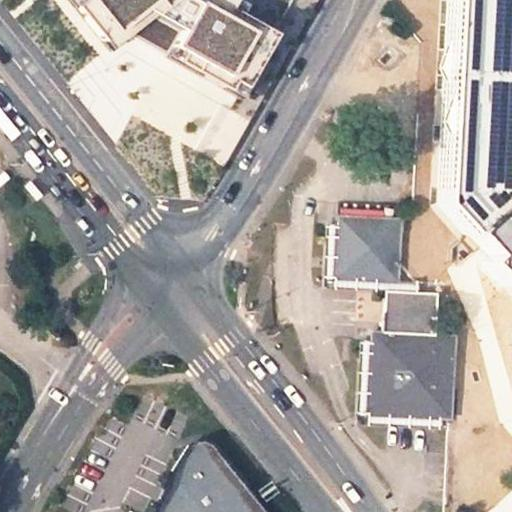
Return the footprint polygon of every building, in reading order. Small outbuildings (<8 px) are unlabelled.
[(69,0),(113,56),(139,36),(246,96),(280,35),(244,15),(248,7),(236,0),(205,0),(205,2),(202,0),(69,0)] [(511,0),(454,0),(446,201),(511,268),(511,0)] [(397,271),(399,220),(336,216),(336,226),(334,278),(406,282),(406,271),(397,271)] [(325,225),(324,278),(334,278),(336,226),(325,225)] [(324,278),(324,288),(333,288),(334,278),(324,278)] [(334,278),(333,288),(382,291),(393,292),(416,293),(417,283),(406,282),(334,278)] [(393,292),(382,291),(380,332),(391,333),(393,292)] [(433,335),(434,294),(416,293),(393,292),(391,333),(380,332),(371,331),(371,341),(368,414),(439,417),(449,418),(453,337),(433,335)] [(360,341),(357,413),(368,414),(371,341),(360,341)] [(357,413),(356,423),(439,428),(439,417),(368,414),(357,413)] [(266,511),(213,443),(212,443),(205,440),(198,440),(195,441),(190,444),(185,450),(177,460),(174,466),(171,479),(164,498),(153,511),(266,511)]
